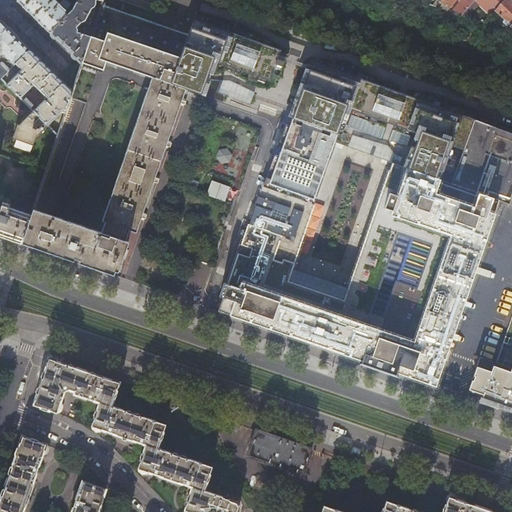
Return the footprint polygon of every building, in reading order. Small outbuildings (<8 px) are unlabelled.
[(18,0),(19,1),(82,64),(93,30),(89,29),(87,33),(78,31),(78,29),(77,26),(82,22),(87,20),(93,8),(96,5),(96,3),(101,4),(102,0),(77,0),(74,8),(71,7),(69,12),(56,0),(18,0)] [(440,0),(440,1),(447,8),(455,0),(440,0)] [(460,0),(452,9),(463,12),(474,0),(460,0)] [(482,0),(494,10),(495,10),(504,0),(482,0)] [(511,0),(504,0),(495,10),(505,19),(503,21),(506,24),(508,22),(510,24),(511,23),(511,21),(511,0)] [(188,35),(101,4),(93,30),(82,64),(103,69),(106,61),(153,77),(150,83),(103,221),(106,222),(102,232),(33,208),(31,215),(22,242),(38,248),(78,262),(104,271),(114,274),(116,271),(118,272),(129,241),(126,240),(129,230),(137,232),(184,95),(186,89),(171,84),(188,35)] [(1,33),(8,27),(1,20),(0,19),(0,77),(1,78),(7,72),(0,65),(0,63),(0,62),(0,48),(1,49),(1,33)] [(188,35),(171,84),(186,89),(210,98),(224,61),(263,76),(250,112),(290,126),(333,142),(346,107),(415,132),(403,167),(439,180),(498,201),(509,205),(511,197),(511,134),(192,22),(188,35)] [(30,49),(8,27),(1,33),(1,49),(1,53),(1,54),(4,54),(14,65),(15,64),(30,49)] [(64,83),(30,49),(15,64),(21,70),(7,84),(21,98),(31,87),(32,86),(35,87),(36,86),(46,96),(45,97),(45,100),(44,100),(33,111),(34,111),(48,125),(61,112),(65,114),(72,91),(64,83)] [(3,63),(0,63),(0,65),(7,72),(10,69),(3,63)] [(48,125),(34,111),(20,125),(19,125),(14,138),(34,145),(40,129),(44,130),(48,125)] [(333,142),(290,126),(270,183),(263,180),(228,283),(225,282),(220,296),(223,297),(219,311),(240,318),(276,331),(312,343),(347,355),(380,367),(419,380),(435,386),(498,201),(439,180),(403,167),(385,161),(347,146),(333,142)] [(230,187),(211,181),(206,195),(225,202),(230,187)] [(0,235),(11,239),(22,242),(31,215),(9,207),(10,205),(3,202),(2,206),(0,205),(0,235)] [(480,357),(469,389),(483,394),(481,401),(500,407),(500,406),(511,409),(511,367),(496,362),(480,357)] [(237,511),(240,506),(237,501),(204,490),(212,467),(158,448),(166,424),(112,405),(119,383),(83,370),(56,361),(49,359),(33,405),(57,413),(57,412),(58,412),(61,410),(63,406),(61,403),(60,402),(64,391),(68,389),(71,390),(74,391),(74,393),(83,396),(99,402),(91,425),(93,426),(92,428),(96,431),(101,431),(101,429),(115,434),(123,436),(122,439),(126,440),(126,438),(133,440),(146,444),(138,467),(140,468),(139,470),(142,473),(147,473),(148,471),(168,478),(184,484),(192,487),(184,509),(191,511),(237,511)] [(248,455),(303,474),(312,449),(286,440),(256,430),(248,455)] [(22,511),(26,503),(34,480),(43,454),(45,455),(46,455),(49,447),(48,446),(46,445),(46,444),(23,436),(0,501),(0,511),(22,511)] [(99,511),(102,504),(101,503),(107,489),(83,481),(75,502),(71,511),(99,511)] [(266,498),(280,503),(285,489),(272,484),(266,498)] [(494,511),(482,508),(459,500),(448,496),(442,511),(420,511),(386,500),(382,511),(344,511),(324,505),(321,511),(494,511)]
